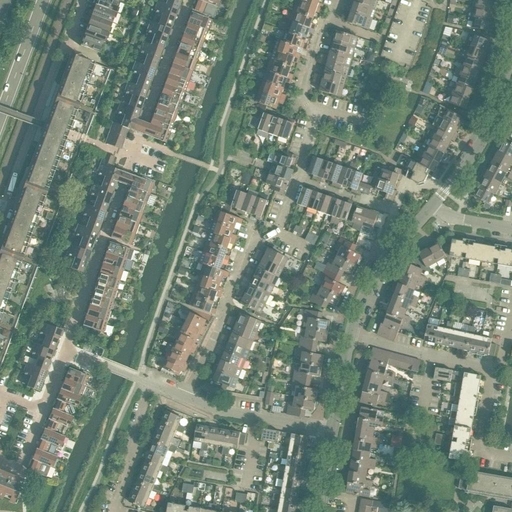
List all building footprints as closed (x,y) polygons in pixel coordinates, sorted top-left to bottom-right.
[(115,13),(119,3),(112,0),(96,0),(95,5),(115,13)] [(180,0),(168,0),(167,5),(178,9),(180,0)] [(213,18),(219,0),(195,0),(192,9),(213,18)] [(319,3),(320,0),(296,0),(296,1),(322,10),(323,5),(319,3)] [(371,8),(373,0),(352,0),(351,2),(371,9),(371,8)] [(411,68),(432,8),(427,7),(428,4),(416,0),(400,0),(387,36),(380,57),(385,59),(384,61),(406,69),(407,66),(411,68)] [(494,6),(495,1),(487,0),(477,0),(476,8),(496,11),(497,7),(494,6)] [(170,29),(178,9),(167,5),(157,1),(153,12),(155,13),(157,14),(157,13),(163,16),(160,25),(170,29)] [(320,14),(322,10),(296,1),(293,11),(314,18),(316,12),(320,14)] [(372,20),(376,10),(371,8),(371,9),(351,2),(350,6),(353,7),(351,12),(372,20)] [(112,23),(115,13),(95,5),(92,11),(90,10),(88,14),(112,23)] [(491,21),(492,15),(495,16),(496,11),(476,8),(475,14),(468,13),(468,17),(491,21)] [(312,24),(314,18),(293,11),(289,21),(315,30),(316,25),(312,24)] [(368,30),(372,20),(351,12),(349,18),(346,17),(345,22),(368,30)] [(207,31),(211,20),(191,13),(187,23),(207,31)] [(108,33),(112,23),(88,14),(87,18),(89,19),(87,25),(108,33)] [(490,26),(491,21),(468,17),(467,21),(473,22),(472,28),(492,32),(493,27),(490,26)] [(170,29),(160,25),(149,21),(146,32),(148,33),(147,34),(149,34),(150,34),(156,36),(152,45),(163,49),(170,29)] [(315,30),(289,21),(285,31),(306,39),(308,33),(313,35),(315,30)] [(204,41),(207,31),(187,23),(183,33),(204,41)] [(104,43),(108,33),(87,25),(85,31),(82,30),(81,35),(104,43)] [(304,45),(306,39),(285,31),(282,41),(282,42),(298,48),(303,50),(303,49),(307,51),(309,46),(304,45)] [(355,48),(358,37),(336,31),(335,37),(326,34),(325,39),(355,48)] [(200,51),(204,41),(183,33),(179,43),(200,51)] [(492,42),(469,33),(468,38),(474,40),(471,46),(490,53),(492,49),(489,48),(492,42)] [(100,54),(104,43),(81,35),(79,39),(82,40),(79,46),(100,54)] [(352,57),(355,48),(325,39),(323,44),(332,46),(330,51),(352,57)] [(296,53),(298,48),(282,42),(282,41),(277,40),(273,50),(299,59),(301,55),(296,53)] [(155,70),(163,49),(152,45),(142,42),(138,52),(140,53),(140,54),(142,55),(142,54),(148,56),(145,66),(155,70)] [(196,61),(200,51),(179,43),(175,54),(196,61)] [(490,53),(471,46),(469,51),(463,49),(462,53),(484,61),(486,56),(489,57),(490,53)] [(299,59),(273,50),(270,60),(291,68),(293,62),(298,64),(299,59)] [(349,67),(352,57),(330,51),(329,57),(320,54),(319,59),(349,67)] [(482,67),(484,61),(462,53),(460,57),(466,59),(464,65),(483,72),(485,68),(482,67)] [(192,71),(196,61),(175,54),(172,64),(192,71)] [(0,252),(0,374),(84,147),(65,140),(69,130),(88,137),(113,71),(78,58),(73,56),(59,94),(58,95),(58,96),(58,97),(56,102),(55,103),(55,104),(55,105),(54,106),(51,114),(51,115),(51,116),(50,116),(50,117),(50,118),(50,119),(48,123),(47,127),(0,252)] [(346,77),(349,67),(319,59),(318,63),(326,66),(325,71),(346,77)] [(289,74),(291,68),(270,60),(266,71),(292,80),(294,75),(289,74)] [(155,70),(145,66),(134,62),(131,72),(133,73),(132,74),(134,75),(135,74),(141,76),(137,86),(148,90),(155,70)] [(189,82),(192,71),(172,64),(168,74),(189,82)] [(481,76),(483,72),(464,65),(462,70),(456,68),(454,72),(476,80),(478,75),(481,76)] [(292,80),(266,71),(263,81),(284,89),(286,83),(290,84),(292,80)] [(343,87),(346,77),(325,71),(323,76),(315,74),(313,78),(343,87)] [(474,86),(476,80),(454,72),(453,76),(459,78),(456,84),(475,91),(477,87),(474,86)] [(185,92),(189,82),(168,74),(164,84),(185,92)] [(340,97),(343,87),(313,78),(312,83),(321,85),(319,91),(340,97)] [(282,94),(284,89),(263,81),(259,91),(285,100),(286,96),(282,94)] [(148,90),(137,86),(127,82),(123,93),(125,93),(125,94),(127,95),(127,94),(133,96),(130,106),(140,110),(148,90)] [(432,85),(430,84),(426,83),(423,93),(428,95),(432,85)] [(181,102),(185,92),(164,84),(160,94),(181,102)] [(474,95),(475,91),(456,84),(454,89),(448,87),(447,91),(469,100),(471,94),(474,95)] [(283,105),(285,100),(259,91),(255,102),(260,104),(267,106),(276,109),(279,103),(283,105)] [(467,105),(469,100),(447,91),(445,94),(451,97),(449,103),(468,111),(470,106),(467,105)] [(177,112),(181,102),(160,94),(157,105),(177,112)] [(140,110),(130,106),(119,102),(116,113),(118,114),(117,115),(119,115),(120,114),(126,117),(122,126),(128,129),(133,131),(137,120),(140,110)] [(174,122),(177,112),(157,105),(153,115),(174,122)] [(466,119),(448,110),(440,105),(440,106),(441,106),(437,116),(458,127),(461,122),(463,124),(466,119)] [(256,115),(263,117),(258,130),(268,134),(275,114),(271,113),(270,116),(264,114),(257,111),(256,115)] [(278,137),(284,120),(278,119),(279,116),(275,114),(268,134),(278,137)] [(170,133),(174,122),(153,115),(149,125),(170,133)] [(458,127),(437,116),(432,125),(438,128),(456,138),(458,134),(456,132),(458,127)] [(288,140),(295,121),(290,119),(289,122),(284,120),(278,137),(288,140)] [(166,143),(170,133),(149,125),(145,123),(137,120),(133,131),(145,135),(166,143)] [(121,149),(128,129),(122,126),(112,123),(104,143),(115,147),(121,149)] [(456,138),(438,128),(435,133),(429,130),(428,134),(449,145),(451,140),(454,142),(456,138)] [(449,145),(428,134),(426,138),(431,141),(428,146),(446,156),(449,152),(446,150),(449,145)] [(511,143),(504,139),(500,146),(497,145),(495,150),(511,158),(511,143)] [(446,156),(428,146),(426,151),(420,148),(418,152),(439,163),(442,158),(444,160),(446,156)] [(511,167),(510,167),(511,162),(511,158),(495,150),(492,155),(495,156),(492,163),(511,173),(511,167)] [(292,177),(296,166),(296,165),(294,164),(297,156),(284,152),(282,156),(276,154),(270,169),(266,183),(272,186),(270,190),(283,194),(286,187),(288,187),(292,177)] [(439,163),(418,152),(416,156),(422,159),(419,164),(437,174),(439,170),(436,168),(439,163)] [(113,191),(116,182),(120,171),(110,167),(114,157),(103,154),(96,174),(98,175),(97,176),(100,177),(100,176),(106,178),(102,188),(113,191)] [(437,174),(419,164),(401,155),(397,163),(409,170),(406,178),(418,184),(424,183),(428,175),(434,178),(437,174)] [(317,180),(324,161),(314,157),(308,174),(313,176),(312,178),(317,180)] [(328,180),(335,160),(333,164),(324,161),(317,180),(321,182),(322,179),(328,180)] [(336,187),(343,167),(337,165),(339,161),(335,160),(328,180),(333,182),(332,185),(336,187)] [(347,187),(355,164),(351,163),(349,169),(343,167),(336,187),(341,188),(342,185),(347,187)] [(511,173),(492,163),(488,170),(485,168),(482,173),(501,183),(505,176),(511,180),(511,173)] [(371,187),(360,183),(363,174),(356,172),(359,166),(355,164),(347,187),(352,189),(351,192),(360,195),(361,192),(368,195),(371,187)] [(393,190),(397,180),(400,181),(404,171),(396,168),(395,169),(390,167),(388,171),(378,167),(378,169),(380,169),(377,177),(375,176),(374,179),(376,180),(373,188),(371,187),(368,195),(377,198),(379,191),(387,193),(385,198),(393,201),(396,191),(393,190)] [(150,194),(154,184),(133,176),(127,174),(120,171),(117,179),(116,182),(123,185),(129,187),(129,186),(150,194)] [(498,190),(501,183),(482,173),(480,178),(483,180),(479,186),(494,194),(498,197),(501,192),(498,190)] [(105,212),(112,193),(113,191),(102,188),(92,184),(88,194),(90,195),(90,196),(92,197),(92,196),(98,198),(95,208),(105,212)] [(146,204),(150,194),(129,186),(129,187),(125,197),(146,204)] [(488,204),(494,194),(479,186),(474,197),(485,203),(482,208),(489,209),(491,206),(488,204)] [(307,208),(314,188),(310,187),(309,190),(303,188),(297,204),(307,208)] [(317,211),(323,195),(317,193),(318,190),(314,188),(307,208),(317,211)] [(240,214),(247,194),(237,191),(234,199),(227,197),(224,205),(231,207),(237,209),(236,212),(240,214)] [(251,214),(257,198),(247,194),(240,214),(245,215),(246,212),(251,214)] [(327,215),(333,195),(329,194),(328,196),(323,195),(317,211),(327,215)] [(334,224),(342,201),(337,199),(338,197),(333,195),(327,215),(332,217),(330,223),(334,224)] [(142,215),(146,204),(125,197),(121,207),(142,215)] [(260,220),(267,201),(257,198),(251,214),(256,216),(255,219),(260,220)] [(346,221),(353,202),(348,200),(347,203),(342,201),(334,224),(338,225),(340,219),(346,221)] [(98,232),(102,222),(105,212),(95,208),(85,204),(81,215),(83,215),(82,216),(85,217),(85,216),(91,218),(87,228),(98,232)] [(138,225),(142,215),(121,207),(118,217),(138,225)] [(362,226),(368,210),(357,207),(353,219),(350,218),(347,225),(353,226),(352,229),(360,232),(362,226)] [(374,226),(378,214),(368,210),(362,226),(372,230),(372,232),(377,234),(379,228),(374,226)] [(241,225),(243,220),(217,211),(214,221),(235,229),(237,223),(241,225)] [(135,235),(138,225),(118,217),(114,227),(135,235)] [(233,235),(235,229),(214,221),(210,232),(236,241),(237,236),(233,235)] [(90,252),(94,242),(95,240),(98,232),(87,228),(77,224),(74,232),(73,235),(75,236),(75,237),(77,237),(77,236),(83,239),(80,248),(90,252)] [(301,235),(304,229),(296,226),(293,231),(301,235)] [(131,245),(135,235),(114,227),(110,238),(131,245)] [(234,245),(236,241),(210,232),(206,242),(227,249),(229,244),(234,245)] [(354,251),(351,249),(353,245),(356,246),(340,238),(335,249),(339,251),(337,256),(356,265),(361,256),(353,252),(354,251)] [(482,262),(485,245),(478,244),(478,242),(474,241),(474,243),(466,242),(466,240),(465,239),(460,239),(460,241),(452,240),(450,253),(449,257),(482,262)] [(130,261),(133,250),(108,242),(105,253),(130,261)] [(225,255),(227,249),(206,242),(203,252),(228,261),(230,257),(225,255)] [(445,254),(438,243),(428,248),(436,263),(444,258),(445,261),(449,261),(449,257),(450,253),(448,252),(445,254)] [(511,267),(511,250),(510,250),(510,247),(506,247),(506,249),(498,248),(498,245),(492,244),(492,247),(485,245),(482,262),(511,267)] [(83,273),(87,262),(90,252),(80,248),(70,245),(66,255),(68,256),(67,257),(69,258),(70,257),(76,259),(72,269),(83,273)] [(288,258),(268,248),(265,254),(257,250),(255,254),(283,268),(288,258)] [(436,263),(428,248),(419,254),(425,265),(421,267),(421,269),(422,270),(429,272),(430,269),(429,267),(436,263)] [(227,266),(228,261),(203,252),(199,263),(204,265),(204,264),(220,270),(220,269),(222,264),(227,266)] [(123,270),(126,260),(130,261),(105,253),(102,263),(123,270)] [(283,268),(255,254),(253,258),(261,262),(259,267),(278,277),(283,268)] [(351,275),(356,265),(337,256),(335,261),(330,259),(325,269),(341,277),(338,276),(340,271),(343,273),(344,271),(351,275)] [(120,280),(123,270),(102,263),(99,274),(120,280)] [(420,275),(422,270),(421,269),(405,263),(403,267),(405,268),(403,274),(425,282),(427,278),(420,275)] [(229,273),(225,271),(220,269),(220,270),(204,264),(204,265),(200,274),(221,282),(223,276),(228,278),(229,273)] [(278,277),(259,267),(256,272),(248,268),(246,272),(274,286),(278,277)] [(468,278),(470,270),(459,268),(457,277),(468,278)] [(341,297),(345,287),(338,283),(339,282),(336,280),(338,276),(341,278),(341,277),(325,269),(320,280),(324,282),(322,287),(341,297)] [(274,286),(246,272),(244,276),(252,280),(250,285),(269,295),(274,286)] [(117,291),(120,280),(99,274),(95,284),(117,291)] [(219,288),(221,282),(200,274),(196,285),(222,294),(224,289),(219,288)] [(425,282),(403,274),(400,280),(399,279),(397,283),(414,290),(416,285),(423,287),(425,282)] [(500,284),(501,275),(491,274),(489,282),(500,284)] [(412,295),(414,290),(397,283),(395,287),(397,288),(395,294),(417,303),(419,298),(412,295)] [(113,301),(117,291),(95,284),(92,294),(113,301)] [(220,298),(222,294),(196,285),(193,295),(214,302),(216,297),(220,298)] [(266,300),(269,295),(250,285),(247,290),(239,286),(237,290),(264,304),(266,300)] [(336,306),(341,297),(322,287),(319,292),(315,290),(309,301),(325,309),(326,308),(323,307),(325,302),(328,304),(328,303),(336,306)] [(259,313),(264,304),(237,290),(235,295),(243,299),(240,304),(259,313)] [(110,311),(113,301),(92,294),(89,305),(110,311)] [(417,303),(395,294),(393,300),(391,299),(389,303),(406,310),(409,305),(415,308),(417,303)] [(212,308),(214,302),(193,295),(189,306),(215,315),(216,310),(212,308)] [(404,316),(406,310),(389,303),(388,307),(389,308),(387,314),(409,323),(411,318),(404,316)] [(107,322),(110,311),(89,305),(86,315),(107,322)] [(206,320),(185,310),(183,314),(189,317),(186,322),(204,331),(206,327),(204,326),(206,320)] [(322,318),(318,318),(319,313),(322,314),(323,313),(305,310),(303,322),(308,323),(307,328),(328,332),(329,321),(321,320),(322,318)] [(261,322),(240,313),(238,319),(230,315),(228,320),(257,332),(261,322)] [(409,323),(387,314),(385,320),(383,319),(381,324),(387,326),(393,328),(399,330),(401,325),(407,328),(409,323)] [(103,333),(107,322),(86,315),(82,326),(103,333)] [(435,344),(439,327),(431,326),(433,319),(429,318),(424,341),(435,344)] [(257,332),(228,320),(226,324),(235,328),(232,333),(253,341),(257,332)] [(54,351),(61,331),(62,330),(41,322),(37,333),(39,334),(39,335),(41,335),(47,337),(43,347),(54,351)] [(204,331),(186,322),(183,328),(178,325),(176,329),(197,339),(200,334),(202,336),(204,331)] [(446,346),(451,322),(448,322),(446,329),(439,327),(435,344),(446,346)] [(456,348),(460,332),(452,330),(454,323),(451,322),(446,346),(456,348)] [(382,337),(387,326),(381,324),(377,335),(382,337)] [(388,339),(393,328),(387,326),(382,337),(388,339)] [(467,351),(472,327),(469,326),(467,333),(460,332),(456,348),(467,351)] [(477,355),(481,337),(473,335),(475,328),(472,327),(467,351),(469,351),(469,353),(477,355)] [(326,343),(328,332),(307,328),(306,334),(301,333),(299,345),(316,348),(316,347),(313,347),(314,342),(317,343),(318,341),(326,343)] [(394,342),(398,333),(399,330),(393,328),(388,339),(394,342)] [(197,339),(176,329),(174,332),(180,335),(177,341),(195,350),(197,345),(195,344),(197,339)] [(481,337),(477,355),(484,356),(485,355),(488,355),(491,344),(493,332),(490,332),(488,338),(481,337)] [(253,341),(232,333),(230,338),(222,334),(220,339),(249,350),(253,341)] [(249,350),(220,339),(218,343),(227,346),(225,352),(246,360),(249,350)] [(195,350),(177,341),(174,346),(169,343),(167,347),(188,358),(191,353),(193,354),(195,350)] [(46,371),(54,351),(43,347),(33,344),(29,353),(31,354),(31,355),(33,356),(33,355),(39,357),(36,367),(46,371)] [(491,344),(488,355),(494,357),(496,345),(491,344)] [(322,366),(323,356),(315,354),(316,353),(312,352),(313,347),(316,348),(299,345),(297,356),(302,357),(301,363),(322,366)] [(186,362),(188,358),(167,347),(165,350),(171,353),(168,359),(186,368),(188,364),(186,362)] [(375,361),(378,350),(372,348),(369,360),(375,361)] [(381,363),(384,351),(378,350),(375,361),(381,363)] [(387,365),(390,353),(384,351),(381,363),(387,365)] [(246,360),(225,352),(223,357),(220,355),(218,360),(242,370),(246,360)] [(393,366),(396,354),(390,353),(387,365),(393,366)] [(399,368),(402,356),(396,354),(393,366),(399,368)] [(405,370),(408,358),(402,356),(399,368),(405,370)] [(411,371),(414,359),(408,358),(405,370),(411,371)] [(184,372),(186,368),(168,359),(165,364),(159,362),(157,366),(179,376),(182,371),(184,372)] [(417,373),(420,361),(414,359),(411,371),(417,373)] [(238,379),(242,370),(218,360),(216,364),(219,365),(217,370),(238,379)] [(387,365),(381,363),(375,361),(369,360),(368,364),(370,365),(368,371),(394,378),(395,373),(386,370),(387,365)] [(39,391),(46,371),(36,367),(26,363),(22,373),(24,374),(24,375),(26,376),(26,375),(32,377),(28,387),(39,391)] [(320,377),(322,366),(301,363),(300,368),(295,367),(293,379),(310,382),(307,381),(308,376),(311,377),(312,375),(320,377)] [(85,387),(89,377),(68,368),(64,379),(85,387)] [(457,376),(458,372),(436,368),(434,379),(450,382),(452,375),(457,376)] [(234,389),(238,379),(217,370),(215,376),(212,374),(210,379),(234,389)] [(393,383),(394,378),(368,371),(367,377),(365,376),(364,381),(382,386),(383,380),(393,383)] [(479,387),(481,376),(458,372),(457,376),(463,377),(462,384),(479,387)] [(85,387),(64,379),(60,389),(81,397),(85,387)] [(291,391),(296,391),(295,397),(315,401),(317,390),(309,388),(310,387),(306,386),(307,382),(310,382),(293,379),(291,391)] [(390,394),(380,391),(382,386),(364,381),(362,385),(364,386),(363,392),(389,399),(390,394)] [(477,397),(479,387),(462,384),(461,391),(454,390),(454,393),(477,397)] [(76,408),(81,397),(60,389),(52,409),(63,413),(66,404),(76,408)] [(272,406),(274,393),(268,392),(265,405),(272,406)] [(389,401),(389,399),(363,392),(361,398),(359,397),(358,402),(376,407),(378,401),(384,403),(385,400),(389,401)] [(476,400),(477,397),(454,393),(453,397),(460,398),(458,405),(477,408),(478,401),(476,400)] [(305,413),(305,410),(314,411),(315,401),(295,397),(294,402),(289,401),(286,415),(304,418),(304,417),(301,417),(302,413),(305,413)] [(475,416),(477,408),(458,405),(457,412),(451,411),(450,415),(473,419),(474,416),(475,416)] [(382,423),(384,412),(359,407),(358,412),(360,412),(359,418),(382,423)] [(68,428),(73,417),(63,413),(52,409),(44,429),(54,433),(58,424),(68,428)] [(178,425),(181,417),(166,411),(161,422),(184,430),(185,427),(178,425)] [(471,429),(473,419),(450,415),(449,418),(456,419),(455,426),(471,429)] [(382,427),(382,423),(359,418),(358,425),(356,424),(355,429),(374,432),(375,426),(382,427)] [(184,430),(161,422),(160,424),(159,424),(156,431),(173,438),(176,431),(183,434),(184,430)] [(204,451),(208,427),(197,425),(194,442),(202,443),(200,450),(204,451)] [(468,450),(469,442),(471,443),(472,437),(470,436),(471,429),(455,426),(449,459),(466,462),(467,454),(469,455),(470,450),(468,450)] [(215,446),(218,429),(208,427),(204,451),(207,452),(208,444),(215,446)] [(60,448),(64,437),(54,433),(44,429),(36,449),(46,453),(50,444),(60,448)] [(225,455),(229,431),(218,429),(215,446),(223,447),(222,454),(225,455)] [(278,443),(279,436),(285,437),(286,433),(263,429),(261,440),(278,443)] [(373,438),(374,432),(355,429),(354,433),(356,433),(355,440),(380,444),(382,444),(382,440),(379,440),(380,439),(373,438)] [(170,445),(173,438),(156,431),(153,438),(154,439),(153,442),(176,451),(177,448),(170,445)] [(238,445),(240,433),(229,431),(225,455),(228,455),(229,448),(237,449),(238,445)] [(306,448),(308,437),(286,433),(285,437),(291,438),(290,445),(306,448)] [(443,446),(445,435),(436,434),(434,445),(443,446)] [(370,453),(371,448),(378,449),(379,444),(380,444),(355,440),(354,446),(352,446),(351,450),(370,453)] [(176,451),(153,442),(149,452),(165,458),(168,451),(175,454),(176,451)] [(304,459),(306,448),(290,445),(288,452),(281,451),(280,454),(304,459)] [(52,468),(56,457),(46,453),(36,449),(27,470),(44,476),(48,466),(52,468)] [(369,459),(370,453),(351,450),(351,454),(353,455),(352,461),(375,465),(376,460),(369,459)] [(162,465),(165,458),(149,452),(145,461),(168,471),(169,468),(162,465)] [(304,470),(306,462),(304,461),(304,459),(280,454),(280,458),(287,459),(286,466),(304,470)] [(168,471),(145,461),(141,472),(157,478),(160,471),(167,474),(168,471)] [(366,475),(367,469),(374,470),(375,465),(352,461),(350,467),(348,467),(348,471),(366,475)] [(303,477),(304,470),(286,466),(284,474),(277,472),(277,476),(301,480),(301,477),(303,477)] [(365,480),(366,475),(348,471),(347,476),(349,476),(348,482),(371,486),(372,481),(365,480)] [(511,498),(511,478),(470,471),(469,476),(461,475),(458,489),(511,498)] [(154,485),(157,478),(141,472),(137,482),(160,491),(161,488),(154,485)] [(0,496),(14,502),(22,483),(23,480),(10,475),(9,478),(0,474),(0,496)] [(299,490),(301,480),(277,476),(276,479),(283,480),(282,488),(299,490)] [(149,498),(152,491),(158,494),(160,491),(137,482),(136,484),(134,484),(131,491),(149,498)] [(369,497),(371,486),(348,482),(347,488),(345,488),(344,493),(369,497)] [(192,494),(194,485),(183,484),(182,492),(192,494)] [(297,501),(299,490),(282,488),(281,495),(273,494),(273,497),(297,501)] [(146,505),(149,498),(131,491),(129,498),(130,499),(129,502),(151,511),(153,508),(146,505)] [(246,503),(247,495),(236,493),(235,502),(246,503)] [(295,511),(297,501),(273,497),(272,500),(280,501),(278,509),(295,511)] [(360,505),(372,507),(373,501),(361,499),(360,505)] [(382,511),(384,503),(373,501),(372,507),(371,511),(382,511)] [(200,511),(201,509),(168,503),(166,511),(200,511)] [(211,511),(212,504),(209,503),(208,510),(201,509),(200,511),(211,511)]
